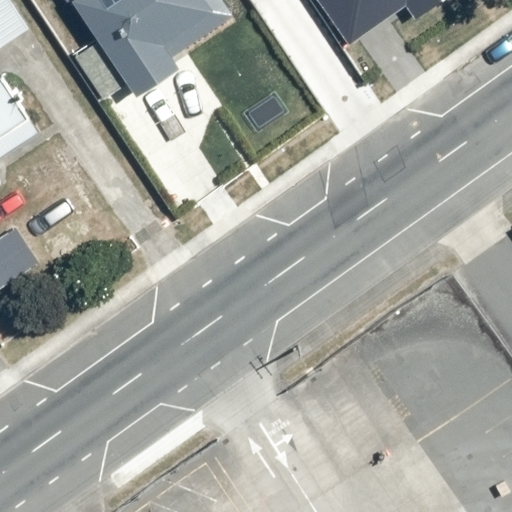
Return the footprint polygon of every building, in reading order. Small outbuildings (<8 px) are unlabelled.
[(0,0),(0,54),(33,32),(12,0),(0,0)] [(106,100),(129,86),(139,100),(183,72),(175,62),(238,19),(225,0),(78,0),(78,1),(104,42),(79,58),(106,100)] [(317,0),(349,44),(404,5),(413,19),(439,0),(317,0)] [(0,191),(8,187),(0,174),(0,163),(45,135),(6,76),(0,79),(0,191)] [(82,247),(69,221),(31,240),(45,266),(82,247)]
